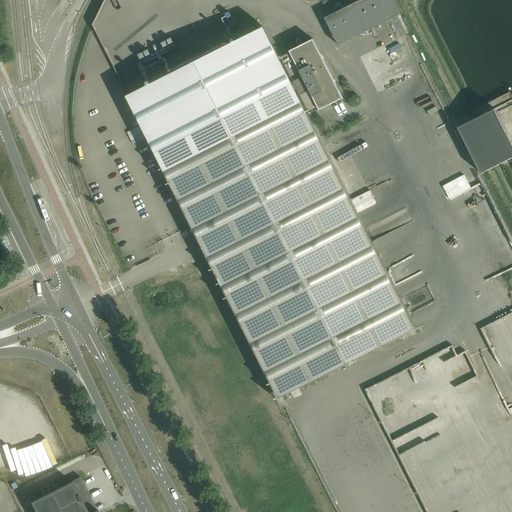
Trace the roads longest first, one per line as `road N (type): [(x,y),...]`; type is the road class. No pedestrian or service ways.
road 1 (tertiary): [(181,511),(80,312)]
road 2 (tertiary): [(72,297),(0,119)]
road 3 (tertiary): [(0,351),(56,363),(101,409)]
